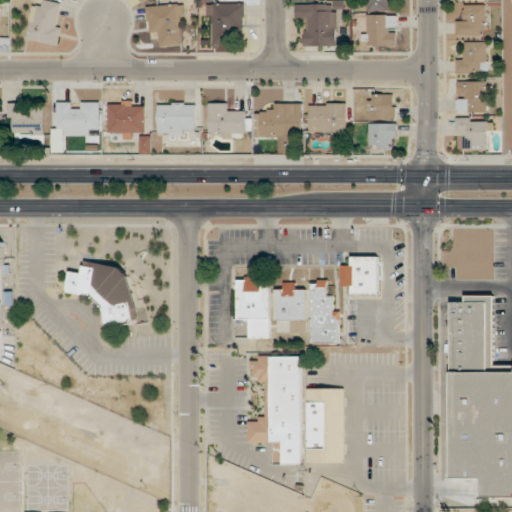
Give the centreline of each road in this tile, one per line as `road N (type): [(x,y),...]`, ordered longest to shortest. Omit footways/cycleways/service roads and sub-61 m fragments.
road 1 (residential): [(424,511),(428,0)]
road 2 (secondary): [(511,173),(0,174)]
road 3 (residential): [(0,70),(428,71)]
road 4 (secondary): [(190,207),(511,206)]
road 5 (residential): [(190,207),(191,511)]
road 6 (secondary): [(0,205),(190,207)]
